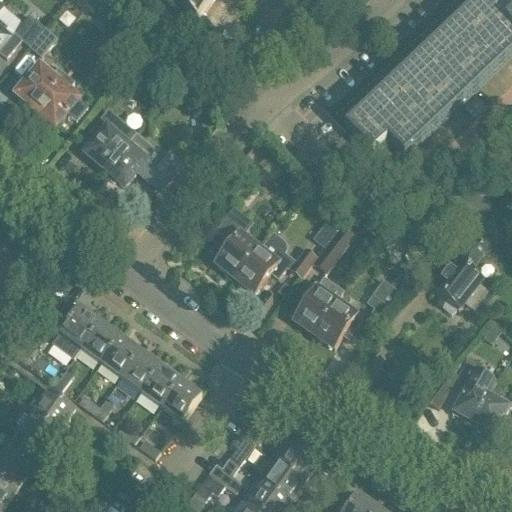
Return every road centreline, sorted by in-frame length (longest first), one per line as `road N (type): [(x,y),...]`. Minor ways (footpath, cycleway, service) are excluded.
road 1 (residential): [(132,274),(264,111)]
road 2 (residential): [(132,274),(0,164)]
road 3 (residential): [(146,511),(248,373)]
road 4 (residential): [(264,111),(385,0)]
road 5 (residential): [(264,111),(146,0)]
road 6 (residential): [(248,373),(132,274)]
road 7 (residential): [(375,445),(248,373)]
road 8 (residential): [(499,511),(375,445)]
